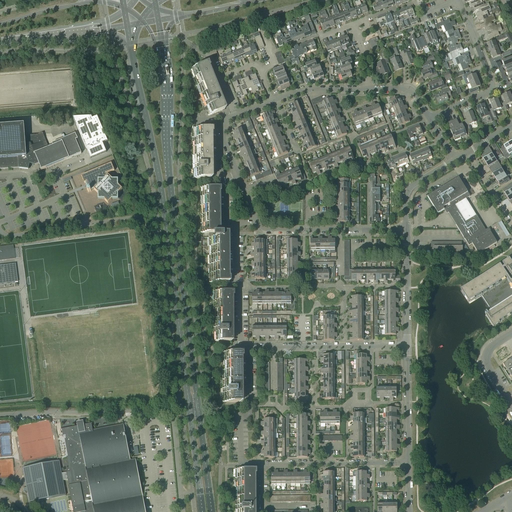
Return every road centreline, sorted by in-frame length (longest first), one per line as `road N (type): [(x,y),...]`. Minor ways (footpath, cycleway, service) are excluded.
road 1 (secondary): [(131,51),(160,183),(202,511)]
road 2 (secondary): [(211,511),(170,190),(163,52)]
road 3 (unknown): [(271,102),(309,180),(360,161),(348,130)]
road 4 (unclassified): [(0,415),(168,408)]
road 5 (residential): [(430,118),(490,88),(458,0)]
road 6 (residential): [(248,346),(405,346)]
road 7 (residential): [(406,230),(272,232),(252,221)]
road 8 (residential): [(261,464),(407,462)]
road 9 (residential): [(261,464),(239,465),(248,346)]
road 10 (residential): [(248,346),(235,288),(235,227),(252,221)]
